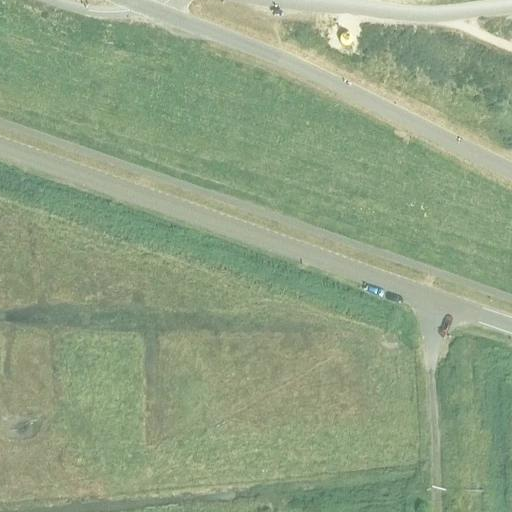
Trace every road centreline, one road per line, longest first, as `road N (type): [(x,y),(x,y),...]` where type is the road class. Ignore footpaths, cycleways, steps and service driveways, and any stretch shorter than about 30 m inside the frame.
road 1 (unclassified): [(511,328),(0,146)]
road 2 (unclassified): [(126,0),(294,65),(511,170)]
road 3 (track): [(438,511),(430,348)]
